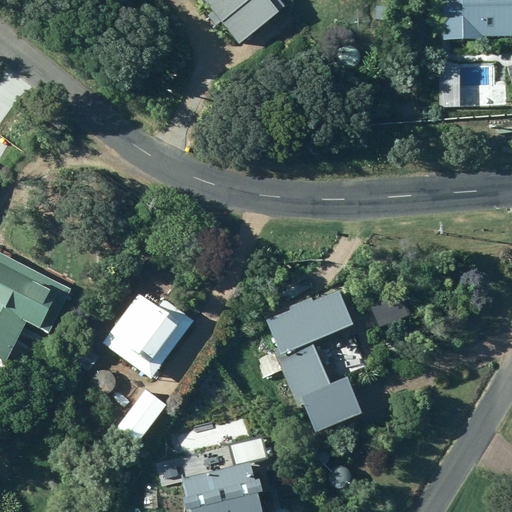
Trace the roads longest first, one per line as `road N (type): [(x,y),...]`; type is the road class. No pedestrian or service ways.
road 1 (tertiary): [(0,42),(162,163),(206,183),(326,199),(511,189)]
road 2 (residential): [(511,375),(426,511)]
